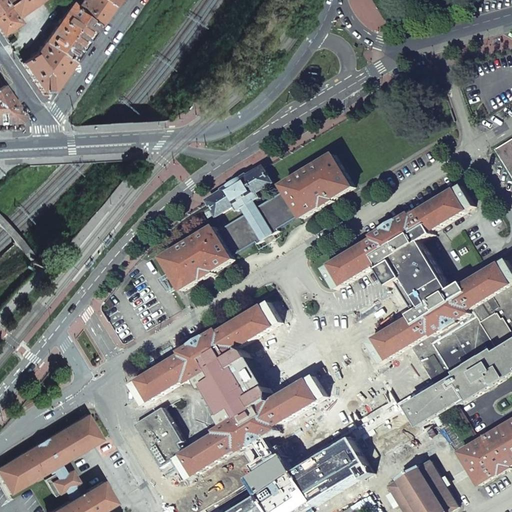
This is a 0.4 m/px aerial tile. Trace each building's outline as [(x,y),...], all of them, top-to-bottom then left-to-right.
[(19,18),(42,2),(44,0),(20,0),(8,8),(0,13),(0,32),(3,36),(21,24),(22,26),(23,24),(19,18)] [(2,0),(0,0),(0,13),(8,8),(4,2),(2,0)] [(79,14),(98,27),(100,24),(112,7),(102,0),(82,0),(75,10),(78,13),(79,14)] [(41,41),(44,43),(72,64),(77,57),(98,27),(79,14),(78,13),(75,10),(72,4),(45,41),(43,39),(41,41)] [(72,64),(44,43),(36,53),(21,64),(40,93),(52,93),(55,88),(72,64)] [(0,124),(19,123),(21,116),(0,86),(0,124)] [(511,142),(497,151),(511,175),(511,142)] [(322,165),(286,187),(288,190),(281,194),(296,219),(303,215),(305,219),(326,207),(327,208),(336,202),(336,201),(356,188),(337,156),(322,165)] [(248,178),(232,187),(226,191),(226,192),(211,202),(219,216),(235,206),(239,212),(244,208),(248,214),(220,232),(235,257),(258,242),(259,244),(280,230),(280,229),(296,219),(281,194),(259,208),(255,201),(261,198),(258,192),(274,183),(265,169),(249,179),(248,178)] [(327,270),(339,291),(381,266),(383,268),(424,243),(425,243),(426,245),(432,241),(431,239),(437,236),(435,233),(477,207),(465,187),(414,218),(413,214),(375,237),(377,240),(327,270)] [(217,228),(166,259),(185,291),(206,279),(207,280),(217,274),(216,273),(237,260),(235,257),(217,228)] [(382,269),(397,294),(411,316),(453,291),(447,282),(447,281),(431,253),(429,253),(424,243),(383,268),(382,269)] [(371,344),(383,364),(411,347),(434,334),(436,337),(473,314),(471,311),(511,286),(511,265),(509,261),(467,286),(465,284),(460,287),(458,285),(453,289),(454,291),(453,291),(411,316),(413,319),(371,344)] [(473,314),(495,352),(497,355),(511,345),(511,286),(471,311),(473,314)] [(179,461),(191,481),(201,475),(226,460),(241,451),(243,453),(244,453),(264,440),(280,430),(278,428),(288,422),(303,412),(329,397),(316,377),(274,402),(272,397),(259,405),(261,407),(257,409),(251,400),(255,397),(238,368),(234,371),(228,362),(232,359),(233,361),(239,357),(238,355),(243,352),(243,350),(242,349),(285,323),(272,303),(222,334),(220,331),(182,354),(183,357),(134,386),(140,396),(142,399),(146,407),(188,381),(190,384),(196,381),(202,391),(204,390),(208,388),(225,415),(220,417),(218,418),(225,429),(219,433),(220,435),(192,452),(189,454),(179,461)] [(495,352),(473,314),(436,337),(434,334),(411,347),(437,391),(459,377),(458,374),(487,356),(495,352)] [(409,407),(421,428),(423,426),(435,419),(439,426),(443,424),(439,417),(463,402),(466,406),(511,379),(511,345),(497,355),(495,352),(487,356),(458,374),(459,377),(437,391),(409,407)] [(208,388),(204,390),(220,417),(225,415),(208,388)] [(129,402),(132,406),(142,399),(140,396),(129,402)] [(146,407),(142,399),(132,406),(136,413),(146,407)] [(138,426),(165,469),(179,461),(189,454),(187,451),(183,445),(187,442),(167,408),(138,426)] [(97,511),(113,503),(100,481),(77,495),(71,485),(77,482),(70,471),(65,474),(58,464),(100,440),(86,415),(0,466),(0,479),(9,494),(51,469),(54,474),(43,480),(53,496),(63,490),(67,497),(61,501),(63,504),(49,511),(97,511)] [(511,424),(463,454),(482,486),(503,474),(503,475),(511,469),(511,424)] [(258,483),(244,492),(248,499),(227,511),(309,511),(374,473),(352,437),(289,474),(274,449),(271,450),(264,440),(244,453),(250,463),(247,465),(258,483)] [(392,488),(407,511),(453,511),(460,508),(433,463),(423,469),(422,467),(402,480),(403,481),(392,488)]
